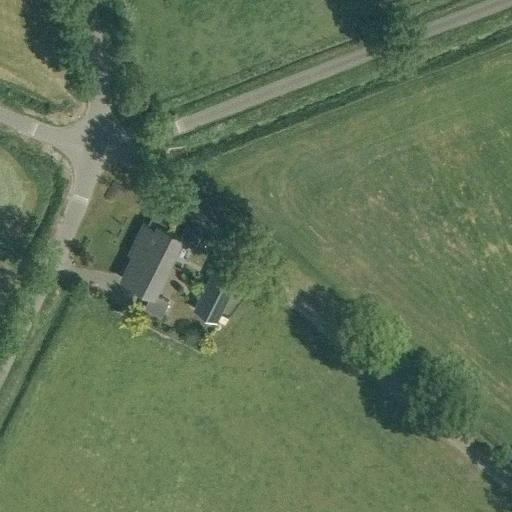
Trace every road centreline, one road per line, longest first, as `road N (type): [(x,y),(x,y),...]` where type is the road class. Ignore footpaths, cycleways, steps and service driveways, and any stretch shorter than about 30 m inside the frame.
road 1 (unclassified): [(99,147),(125,149),(511,0)]
road 2 (unclassified): [(0,362),(99,147)]
road 3 (unclassified): [(99,147),(98,55),(87,0)]
